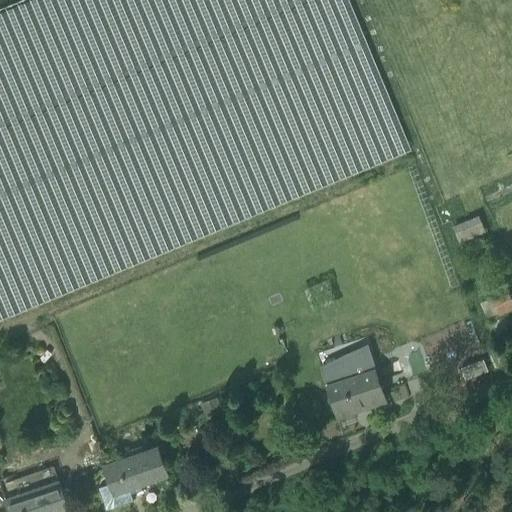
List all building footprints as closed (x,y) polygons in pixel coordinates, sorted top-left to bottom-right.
[(17,0),(0,7),(0,319),(98,279),(351,174),(410,150),(347,0),(17,0)] [(479,214),(453,225),(462,247),(484,238),(482,233),(486,231),(479,214)] [(491,296),(492,297),(500,314),(511,308),(511,301),(506,289),(491,296)] [(369,343),(321,366),(327,383),(339,417),(340,416),(338,412),(363,404),(364,408),(386,401),(375,368),(377,367),(369,343)] [(218,397),(200,404),(206,418),(223,411),(218,397)] [(157,445),(103,464),(110,484),(99,488),(107,511),(134,502),(130,490),(168,476),(157,445)] [(6,500),(10,511),(62,511),(69,510),(59,479),(6,500)]
